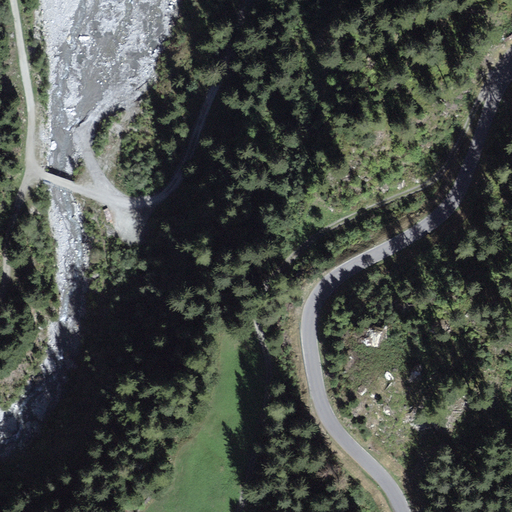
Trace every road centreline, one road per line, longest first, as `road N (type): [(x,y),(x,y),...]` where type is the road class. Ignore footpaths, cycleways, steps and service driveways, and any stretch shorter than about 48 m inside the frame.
road 1 (tertiary): [(511,69),(442,216),(327,283),(309,323),(328,421),(402,511)]
road 2 (track): [(238,511),(266,389),(258,308),(276,271),(321,232),(399,197),(417,147),(503,80)]
road 3 (track): [(243,0),(189,161),(168,191),(134,207),(31,167)]
road 4 (track): [(31,167),(13,0)]
road 5 (track): [(0,292),(31,167)]
